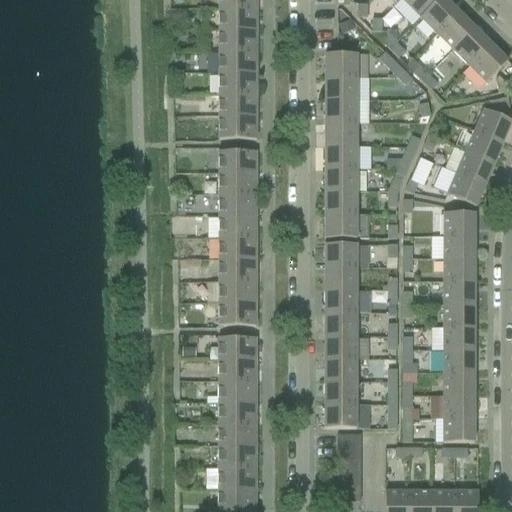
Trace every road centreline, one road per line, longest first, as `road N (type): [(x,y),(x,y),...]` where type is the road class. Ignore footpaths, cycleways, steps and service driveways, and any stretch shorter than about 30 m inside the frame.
road 1 (residential): [(297,511),(299,0)]
road 2 (residential): [(264,511),(266,0)]
road 3 (tertiary): [(509,511),(511,310)]
